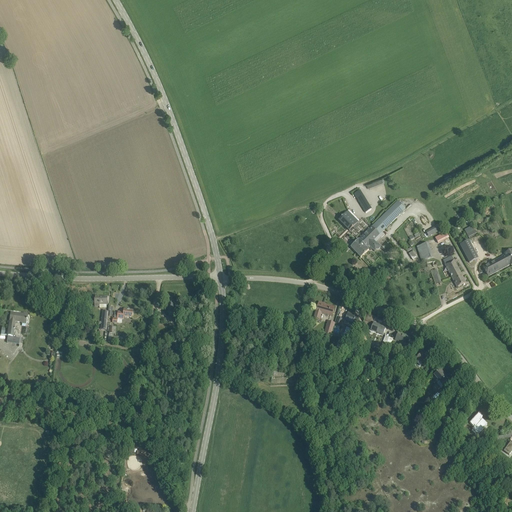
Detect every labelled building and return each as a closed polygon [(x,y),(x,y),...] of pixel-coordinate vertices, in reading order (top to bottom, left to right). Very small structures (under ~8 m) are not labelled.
[(367,184),(369,189),(384,183),(382,178),(367,184)] [(371,209),(360,192),(355,195),(364,210),(366,213),(371,209)] [(380,219),(372,228),(376,232),(364,243),(366,246),(363,249),(362,251),(360,250),(356,253),(361,258),(370,249),(371,251),(372,250),(375,252),(377,249),(378,250),(380,248),(377,244),(378,244),(377,242),(384,235),(382,233),(388,227),(405,210),(398,202),(380,219)] [(358,222),(348,212),(339,221),(342,223),(339,226),(344,231),(346,228),(349,231),(358,222)] [(426,233),(429,238),(442,231),(438,224),(433,227),(434,228),(426,233)] [(469,239),(477,235),(475,230),(474,231),(472,227),(465,231),(467,235),(469,239)] [(351,248),(356,253),(360,250),(362,251),(363,249),(366,246),(364,243),(376,232),(372,228),(359,241),(351,248)] [(435,238),(438,244),(450,238),(447,232),(435,238)] [(469,241),(460,245),(469,264),(478,258),(469,241)] [(417,247),(419,255),(431,250),(429,243),(417,247)] [(433,257),(431,250),(419,255),(421,262),(433,257)] [(505,255),(484,267),(489,276),(510,265),(511,266),(511,265),(511,250),(505,254),(505,255)] [(413,260),(418,257),(414,251),(409,254),(413,260)] [(457,275),(461,273),(454,260),(452,256),(443,261),(445,265),(452,278),(457,275)] [(441,283),(436,270),(431,272),(436,285),(441,283)] [(457,275),(452,278),(457,288),(466,283),(461,273),(457,275)] [(99,297),(95,297),(94,306),(99,306),(99,304),(107,304),(107,298),(99,298),(99,297)] [(203,307),(205,307),(205,303),(194,303),(194,313),(201,313),(201,311),(203,311),(203,307)] [(324,304),(319,303),(314,318),(319,319),(321,313),(332,317),(333,313),(335,308),(324,305),(324,304)] [(124,313),(118,312),(118,313),(117,319),(113,318),(113,323),(117,324),(117,323),(117,319),(122,319),(124,319),(124,317),(132,318),(133,311),(124,310),(124,313)] [(102,311),(100,330),(106,331),(107,327),(107,323),(109,312),(102,311)] [(10,328),(8,328),(2,327),(1,335),(8,336),(7,342),(19,344),(20,338),(13,337),(14,329),(15,322),(21,322),(21,323),(25,323),(25,320),(27,321),(28,314),(21,313),(21,315),(11,313),(9,321),(11,321),(10,328)] [(359,317),(348,313),(345,320),(357,325),(359,317)] [(335,323),(328,321),(324,334),(331,336),(335,323)] [(386,328),(374,323),(371,330),(383,335),(386,328)] [(289,330),(280,328),(278,338),(281,338),(282,335),(295,338),(295,334),(289,332),(289,330)] [(410,338),(398,333),(395,340),(401,343),(399,347),(405,349),(407,345),(410,338)] [(429,360),(421,354),(416,361),(417,361),(415,364),(415,365),(416,366),(416,365),(419,368),(422,365),(425,367),(429,360)] [(440,371),(434,376),(439,382),(437,384),(441,388),(449,381),(440,371)] [(455,396),(445,411),(454,417),(459,409),(457,408),(461,403),(458,401),(459,399),(455,396)] [(473,430),(477,434),(482,429),(487,433),(490,430),(486,426),(486,425),(482,421),(481,422),(481,421),(483,419),(480,416),(472,424),(475,427),(476,426),(476,427),(473,430)]
